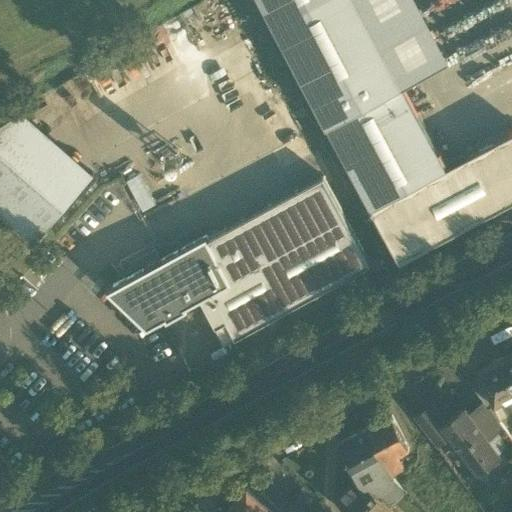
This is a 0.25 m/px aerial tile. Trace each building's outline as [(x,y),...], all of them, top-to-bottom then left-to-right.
[(260,0),(312,96),(387,56),(402,83),(448,59),(417,0),(260,0)] [(446,167),(402,83),(387,56),(312,96),(371,207),(446,167)] [(0,122),(0,208),(35,239),(93,172),(21,110),(0,122)] [(397,258),(399,261),(511,201),(511,130),(446,167),(371,207),(398,257),(397,258)] [(162,158),(167,167),(182,160),(177,150),(162,158)] [(139,209),(152,202),(137,171),(123,178),(139,209)] [(322,178),(207,238),(206,239),(229,281),(200,296),(200,297),(215,326),(226,320),(235,337),(369,266),(322,178)] [(146,267),(112,285),(152,323),(165,316),(166,319),(186,307),(185,305),(200,297),(200,296),(229,281),(206,239),(207,238),(206,235),(161,259),(159,256),(144,264),(146,267)] [(147,326),(152,323),(112,285),(107,288),(147,326)] [(226,320),(215,326),(224,343),(235,337),(226,320)] [(511,355),(502,361),(511,379),(511,355)] [(493,406),(508,398),(511,395),(511,379),(502,361),(477,374),(484,388),(493,406)] [(493,406),(484,388),(476,392),(487,407),(488,408),(493,406)] [(414,417),(435,445),(449,435),(441,425),(446,421),(433,404),(414,417)] [(449,435),(476,472),(500,455),(485,434),(473,418),(465,407),(446,421),(441,425),(449,435)] [(488,431),(491,436),(502,427),(488,408),(487,407),(473,418),(485,434),(488,431)] [(367,430),(384,462),(397,455),(408,449),(391,417),(367,430)] [(384,462),(367,430),(367,429),(342,442),(359,475),(384,462)] [(404,467),(397,455),(384,462),(390,474),(404,467)] [(503,459),(500,455),(476,472),(487,486),(499,477),(492,468),(503,459)] [(384,462),(359,475),(335,497),(349,511),(379,511),(388,504),(374,492),(372,493),(371,491),(394,478),(390,474),(384,462)] [(275,511),(246,486),(225,510),(227,511),(275,511)]
